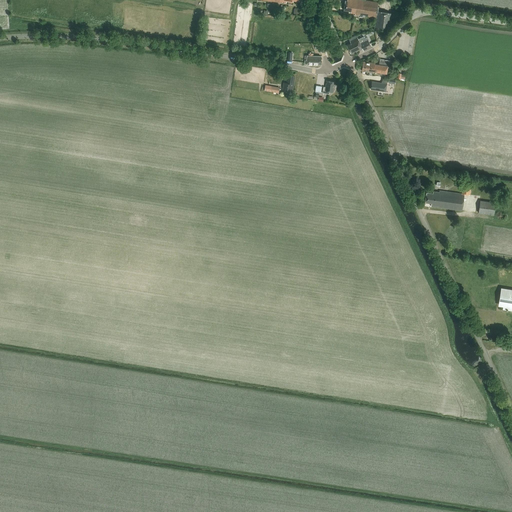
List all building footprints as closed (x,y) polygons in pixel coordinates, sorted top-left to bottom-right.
[(346,1),(344,10),(351,11),(351,13),(355,14),(355,15),(375,18),(374,30),(385,32),(390,27),(392,13),(376,11),(378,2),(363,0),(347,0),(347,1),(346,1)] [(352,43),(347,45),(351,54),(355,52),(362,48),(364,51),(371,47),(367,40),(360,44),(357,37),(351,40),(352,43)] [(313,66),(313,65),(321,65),(321,56),(307,56),(305,56),(304,64),(306,64),(306,66),(313,66)] [(374,64),(373,71),(380,72),(380,75),(385,76),(385,73),(386,66),(390,66),(391,61),(380,59),(380,61),(379,61),(379,65),(374,64)] [(373,71),(374,64),(374,62),(363,61),(361,70),(373,72),(373,71)] [(288,75),(288,77),(287,76),(286,83),(284,83),(283,88),(286,89),(286,90),(292,91),(295,77),(293,77),(293,76),(288,75)] [(383,78),(382,82),(382,83),(372,82),(371,90),(386,92),(388,79),(383,78)] [(333,92),(335,82),(327,81),(326,87),(323,87),(322,93),(329,94),(330,91),(333,92)] [(286,89),(283,88),(272,86),(271,92),(285,94),(286,90),(286,89)] [(470,195),(471,183),(463,182),(462,194),(439,191),(439,192),(433,192),(433,193),(426,192),(425,202),(431,203),(431,206),(462,211),(464,194),(470,195)] [(494,215),(496,203),(480,200),(478,213),(494,215)] [(511,290),(502,288),(499,305),(504,306),(503,309),(507,309),(507,310),(508,310),(508,309),(511,309),(511,290)]
